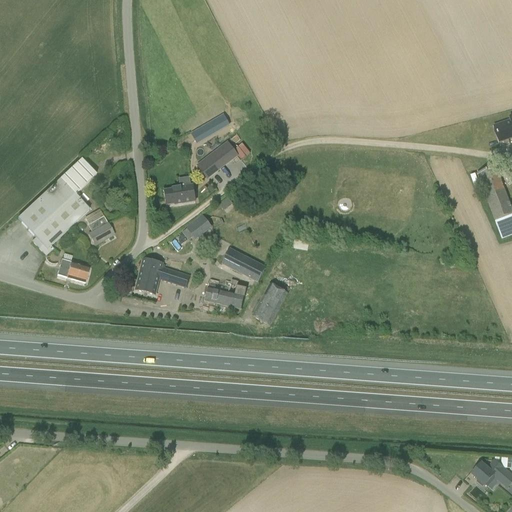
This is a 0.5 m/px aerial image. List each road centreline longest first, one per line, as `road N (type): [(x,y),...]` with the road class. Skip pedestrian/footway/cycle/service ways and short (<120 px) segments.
road 1 (motorway): [(0,374),(511,411)]
road 2 (motorway): [(511,384),(0,348)]
road 3 (unclassified): [(472,511),(429,477),(378,461),(0,432)]
road 4 (unclassified): [(89,295),(142,242),(127,0)]
